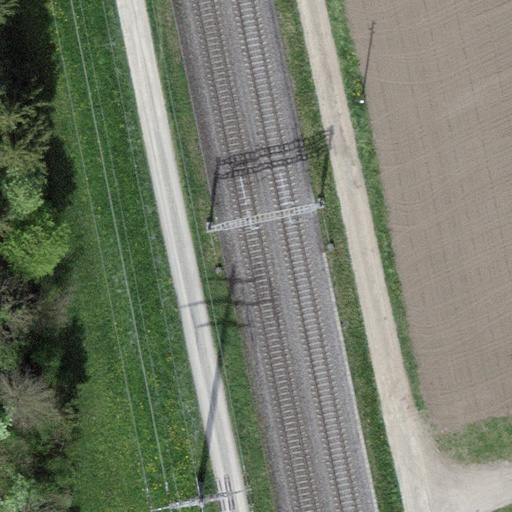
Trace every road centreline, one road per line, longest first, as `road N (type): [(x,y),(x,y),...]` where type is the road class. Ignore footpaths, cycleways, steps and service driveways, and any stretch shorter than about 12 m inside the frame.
road 1 (track): [(418,511),(311,0)]
road 2 (track): [(125,0),(227,511)]
